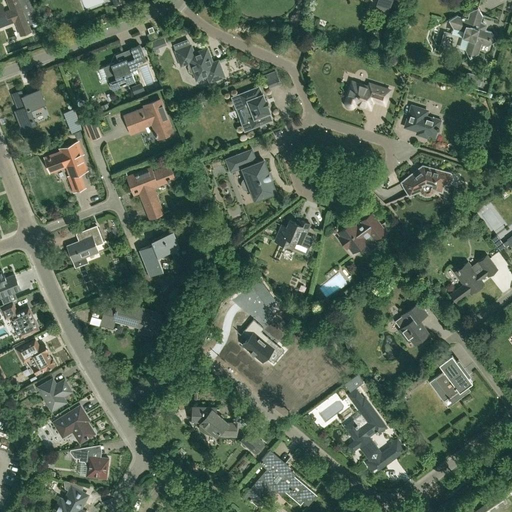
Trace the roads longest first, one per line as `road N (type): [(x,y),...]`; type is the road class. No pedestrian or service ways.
road 1 (unclassified): [(511,420),(414,497),(395,503),(358,486),(202,358),(118,397)]
road 2 (residential): [(311,119),(287,144),(304,194),(320,200),(344,203),(390,171),(398,143),(358,131)]
road 3 (residential): [(311,119),(286,64),(220,36),(180,0)]
road 4 (unclassified): [(0,77),(167,4)]
road 5 (residential): [(118,397),(31,237)]
road 6 (unclassified): [(511,407),(464,333),(471,317),(511,286)]
